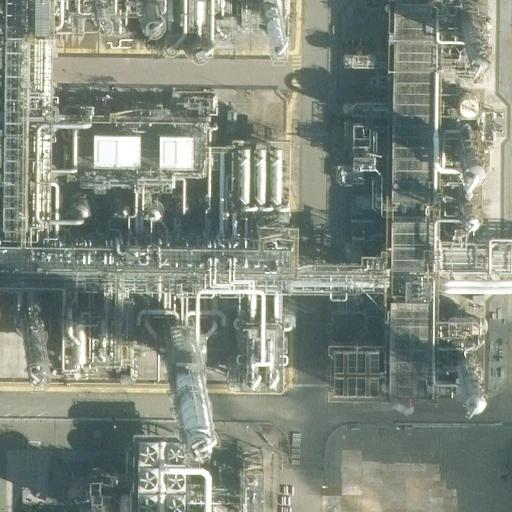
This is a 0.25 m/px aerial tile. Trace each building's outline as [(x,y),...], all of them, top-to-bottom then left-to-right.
[(453,0),(410,0),(408,68),(421,69),(422,65),(451,66),(453,0)] [(158,98),(112,95),(110,131),(156,134),(158,98)] [(208,98),(196,98),(196,133),(209,133),(208,98)] [(158,336),(174,351),(236,284),(217,266),(168,319),(171,322),(158,336)] [(284,303),(266,304),(267,352),(293,351),(292,308),(284,308),(284,303)] [(339,319),(337,364),(393,367),(395,322),(339,319)] [(420,335),(403,335),(403,364),(435,364),(435,352),(420,352),(420,335)]
